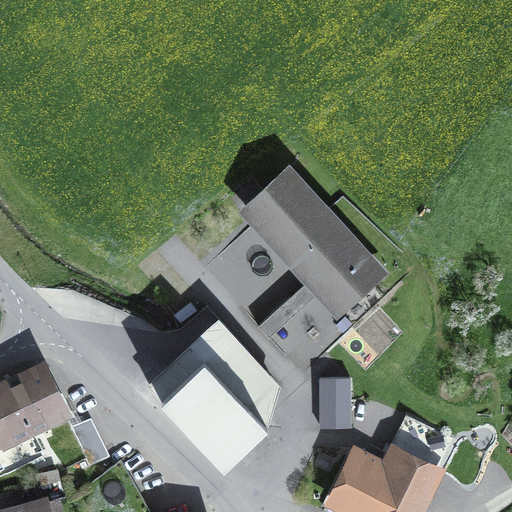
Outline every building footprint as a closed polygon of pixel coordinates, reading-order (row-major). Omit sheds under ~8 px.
[(287,170),(246,207),(339,310),(380,273),(287,170)] [(288,259),(251,285),(255,290),(242,299),(266,334),(316,298),(288,259)] [(207,305),(184,325),(201,343),(223,323),(207,305)] [(259,448),(274,434),(245,402),(249,398),(223,371),(218,375),(204,359),(161,399),(224,465),(251,440),(259,448)] [(43,371),(0,392),(0,425),(9,444),(65,416),(43,371)] [(354,402),(324,398),(320,428),(350,432),(354,402)] [(393,467),(360,450),(333,503),(350,511),(415,511),(453,437),(410,416),(393,449),(400,453),(393,467)] [(71,427),(67,420),(46,431),(66,469),(76,464),(80,470),(105,457),(86,419),(71,427)] [(7,511),(62,511),(59,498),(7,511)]
